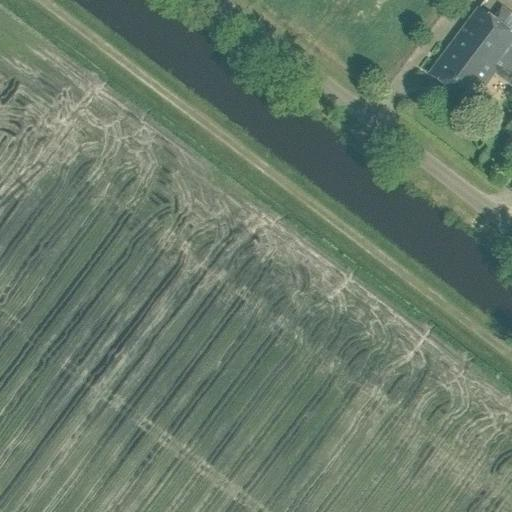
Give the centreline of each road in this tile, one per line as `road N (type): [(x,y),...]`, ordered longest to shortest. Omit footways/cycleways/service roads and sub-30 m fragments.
road 1 (track): [(34,0),(511,359)]
road 2 (tertiary): [(511,228),(209,0)]
